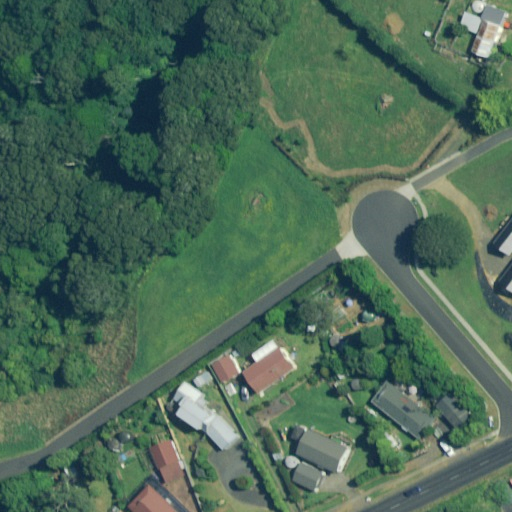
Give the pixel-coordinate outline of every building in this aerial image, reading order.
[(511,12),(481,0),(478,0),(475,7),(489,12),(487,17),(471,11),(465,25),(484,33),(477,50),(494,57),(511,12)] [(355,340),(338,331),(332,341),(349,351),(355,340)] [(300,368),(281,338),(260,352),(265,360),(248,371),(262,392),(300,368)] [(244,372),(235,354),(217,363),(226,381),(244,372)] [(217,377),(211,369),(199,377),(205,385),(217,377)] [(440,416),(394,380),(377,401),(423,437),(440,416)] [(209,395),(194,381),(180,395),(192,407),(188,411),(207,429),(208,428),(229,448),(242,434),(206,398),(209,395)] [(478,416),(453,386),(438,399),(462,428),(478,416)] [(148,428),(141,416),(133,421),(139,433),(148,428)] [(353,445),(300,421),(294,434),(307,440),(301,453),(341,471),(353,445)] [(191,474),(176,438),(156,446),(171,482),(191,474)] [(327,471),(306,461),(297,479),(318,489),(327,471)] [(185,511),(157,483),(134,505),(141,511),(185,511)]
